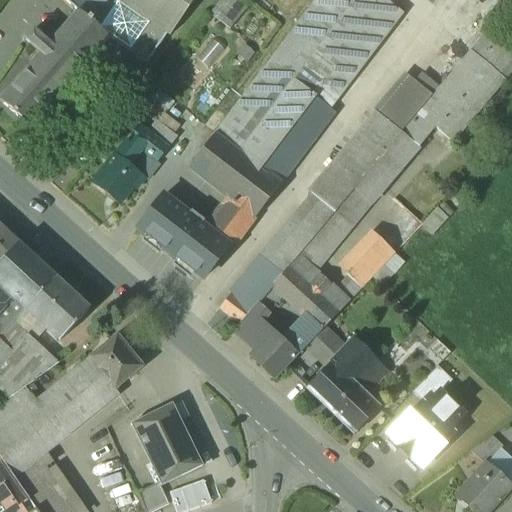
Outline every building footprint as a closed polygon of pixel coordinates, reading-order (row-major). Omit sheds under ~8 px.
[(66,0),(78,11),(109,39),(103,46),(124,61),(131,51),(148,63),(169,32),(172,34),(194,0),(66,0)] [(241,0),(223,0),(209,18),(228,32),(249,6),(241,0)] [(316,0),(213,137),(279,187),(333,116),(329,113),(290,83),(354,0),(316,0)] [(379,0),(354,0),(290,83),(329,113),(401,17),(379,0)] [(40,55),(0,99),(0,101),(30,128),(103,46),(109,39),(78,11),(49,44),(33,29),(24,40),(40,55)] [(316,238),(330,249),(433,127),(453,143),(511,73),(511,54),(488,33),(432,101),(399,136),(316,238)] [(373,115),(399,136),(432,101),(402,78),(373,115)] [(373,115),(306,193),(310,196),(333,215),(399,136),(373,115)] [(136,124),(125,138),(136,147),(152,160),(163,146),(136,124)] [(213,137),(188,170),(204,183),(228,202),(253,222),(279,187),(213,137)] [(125,138),(111,155),(122,164),(136,147),(125,138)] [(111,155),(90,181),(117,203),(129,188),(131,189),(139,178),(122,164),(111,155)] [(393,203),(421,228),(448,199),(420,173),(393,203)] [(310,196),(228,297),(249,313),(270,289),(289,266),(297,257),(316,238),(333,215),(310,196)] [(166,197),(139,231),(202,282),(229,248),(166,197)] [(253,222),(228,202),(210,226),(213,229),(211,231),(233,248),(253,222)] [(0,229),(0,288),(26,311),(55,279),(0,229)] [(321,283),(345,306),(393,256),(368,233),(321,283)] [(316,238),(297,257),(313,268),(330,249),(316,238)] [(289,266),(270,289),(282,300),(291,309),(313,282),(289,266)] [(55,279),(26,311),(47,330),(60,342),(89,311),(55,279)] [(321,283),(316,279),(313,282),(291,309),(302,318),(319,334),(321,332),(345,306),(321,283)] [(0,288),(0,328),(5,333),(26,311),(0,288)] [(249,313),(246,317),(257,328),(282,300),(270,289),(249,313)] [(249,313),(228,297),(217,311),(238,326),(246,317),(249,313)] [(0,365),(0,388),(9,399),(24,389),(60,362),(38,341),(47,330),(26,311),(5,333),(0,340),(0,342),(12,353),(0,365)] [(276,345),(257,328),(246,317),(238,326),(234,331),(256,352),(250,359),(274,381),(293,361),(276,345)] [(302,318),(276,345),(293,361),(304,349),(319,334),(302,318)] [(319,334),(304,349),(325,369),(329,365),(342,352),(321,332),(319,334)] [(116,339),(88,361),(89,361),(110,387),(114,392),(141,370),(116,339)] [(0,365),(12,353),(0,342),(0,365)] [(342,352),(330,365),(352,387),(374,363),(351,342),(342,352)] [(89,361),(36,404),(24,389),(9,399),(0,405),(0,462),(1,464),(7,472),(32,452),(38,446),(110,387),(89,361)] [(305,391),(330,416),(353,437),(377,411),(352,387),(329,365),(325,369),(305,391)] [(451,383),(436,369),(413,393),(421,401),(432,390),(439,396),(451,383)] [(110,387),(38,446),(44,458),(118,397),(114,392),(110,387)] [(387,436),(421,470),(456,434),(450,429),(461,418),(439,396),(432,390),(421,401),(387,436)] [(174,409),(135,427),(162,484),(160,486),(162,490),(203,471),(174,409)] [(501,452),(488,440),(467,454),(482,469),(484,467),(485,468),(501,452)] [(76,511),(44,458),(38,446),(32,452),(67,511),(76,511)] [(67,511),(32,452),(7,472),(33,511),(67,511)] [(1,464),(0,464),(0,511),(33,511),(7,472),(1,464)] [(485,468),(484,467),(482,469),(455,498),(469,511),(488,511),(508,490),(485,468)] [(170,493),(176,511),(187,511),(209,504),(201,482),(170,493)] [(160,486),(137,496),(144,511),(156,511),(169,506),(162,490),(160,486)]
